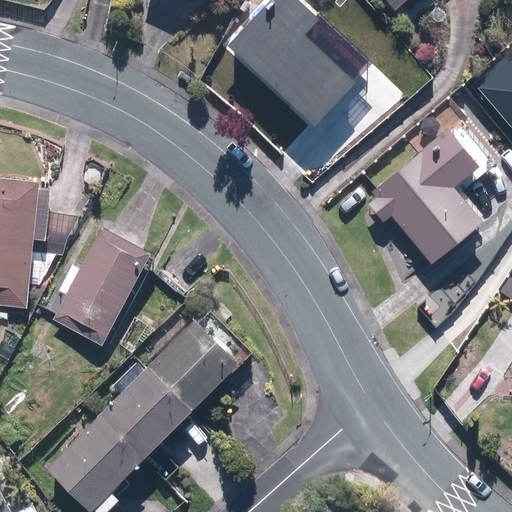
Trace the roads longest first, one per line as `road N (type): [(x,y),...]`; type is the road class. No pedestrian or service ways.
road 1 (residential): [(0,67),(96,97),(181,145),(252,207),(371,404)]
road 2 (residential): [(371,404),(254,511)]
road 3 (residential): [(371,404),(459,511)]
